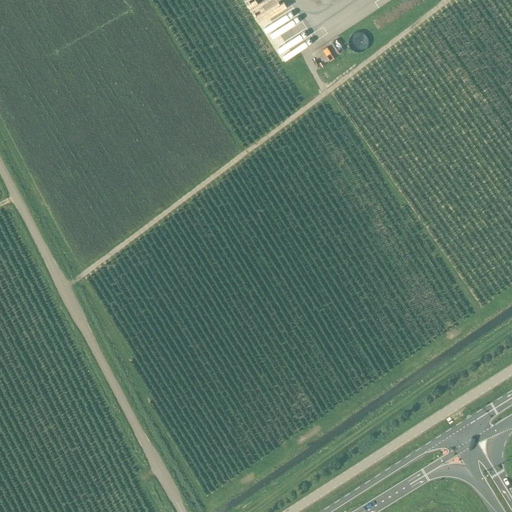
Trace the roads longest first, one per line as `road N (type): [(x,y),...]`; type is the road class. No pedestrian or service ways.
road 1 (unknown): [(449,0),(61,287)]
road 2 (unclassified): [(181,511),(0,167)]
road 3 (unclassified): [(290,511),(511,370)]
road 4 (primary): [(461,429),(326,511)]
